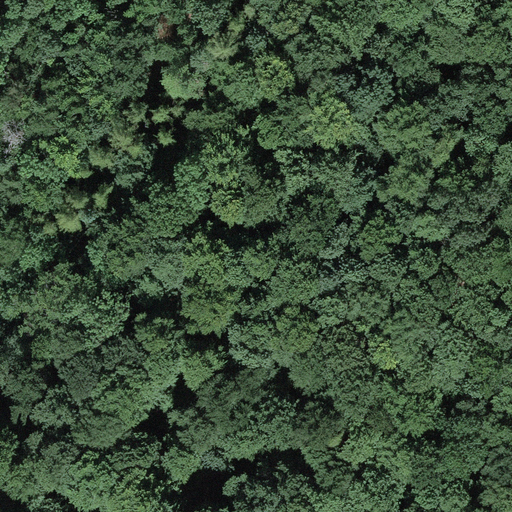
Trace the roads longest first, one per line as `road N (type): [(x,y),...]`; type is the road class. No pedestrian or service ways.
road 1 (track): [(283,0),(0,357)]
road 2 (track): [(257,511),(511,187)]
